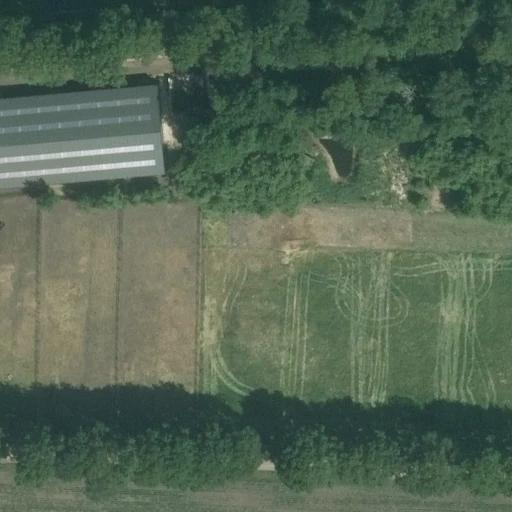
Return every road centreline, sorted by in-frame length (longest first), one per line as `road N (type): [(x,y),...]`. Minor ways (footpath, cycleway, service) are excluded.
road 1 (track): [(511,126),(282,138),(167,172),(0,184)]
road 2 (track): [(511,471),(0,450)]
